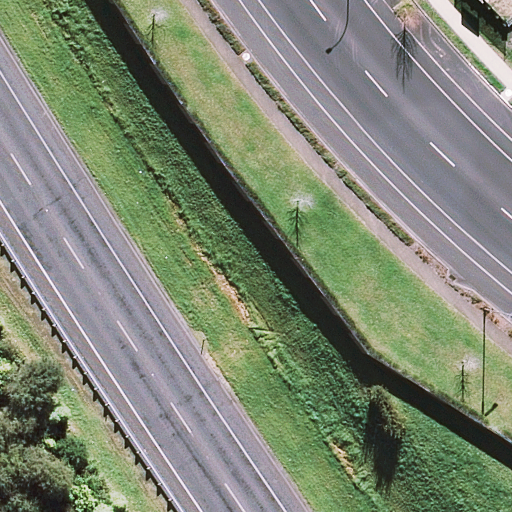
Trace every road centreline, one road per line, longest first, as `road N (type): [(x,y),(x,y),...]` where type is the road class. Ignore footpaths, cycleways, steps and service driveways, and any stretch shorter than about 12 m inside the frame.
road 1 (primary): [(247,511),(0,138)]
road 2 (tertiary): [(314,0),(367,68),(511,210)]
